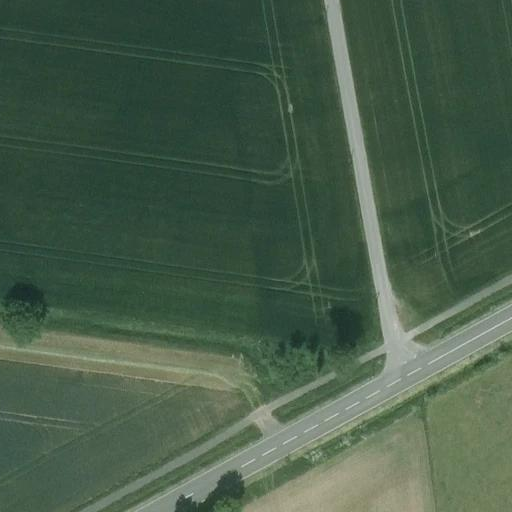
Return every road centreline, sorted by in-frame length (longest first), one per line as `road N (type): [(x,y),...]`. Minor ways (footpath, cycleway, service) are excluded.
road 1 (unclassified): [(409,380),(390,347),(329,0)]
road 2 (tertiary): [(409,380),(173,511)]
